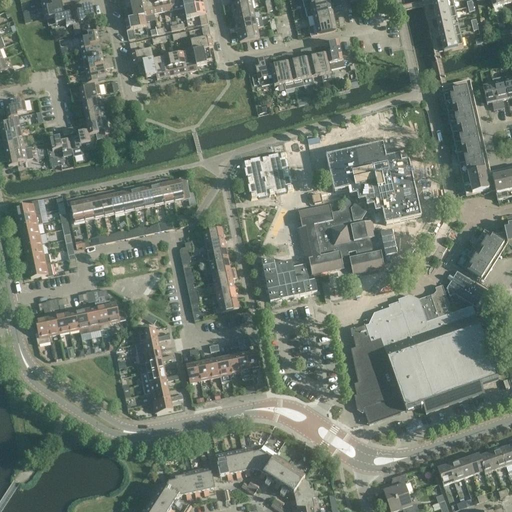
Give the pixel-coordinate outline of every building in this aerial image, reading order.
[(51,5),(70,1),(69,0),(40,0),(43,10),(52,8),(51,5)] [(139,0),(140,2),(143,18),(144,18),(154,16),(150,0),(139,0)] [(164,14),(161,0),(150,0),(154,16),(164,14)] [(171,0),(161,0),(164,14),(174,12),(171,0)] [(185,9),(182,0),(171,0),(174,12),(184,10),(185,9)] [(182,0),(185,9),(200,6),(198,0),(182,0)] [(308,0),(310,9),(331,5),(329,0),(308,0)] [(362,0),(363,3),(361,4),(360,7),(360,9),(362,11),(365,11),(390,6),(388,1),(384,2),(383,0),(362,0)] [(502,6),(500,0),(490,0),(492,8),(502,6)] [(52,8),(43,10),(45,21),(54,19),(55,19),(54,15),(64,13),(62,8),(71,6),(70,1),(51,5),(52,8)] [(128,21),(143,18),(140,2),(130,5),(131,9),(126,10),(128,21)] [(231,7),(233,16),(253,11),(251,3),(251,2),(240,5),(240,4),(231,7)] [(452,2),(433,6),(444,54),(463,49),(452,2)] [(199,18),(200,22),(207,21),(203,5),(200,6),(185,9),(184,10),(186,20),(199,18)] [(331,5),(310,9),(312,18),(333,14),(331,5)] [(79,30),(78,25),(85,24),(85,20),(94,18),(92,7),(82,9),(82,13),(73,14),(75,26),(72,26),(73,31),(79,30)] [(233,16),(235,25),(255,21),(253,11),(233,16)] [(64,16),(64,13),(54,15),(55,19),(54,19),(56,26),(65,24),(66,28),(72,26),(75,26),(73,14),(64,16)] [(309,29),(335,23),(333,14),(312,18),(308,20),(309,29)] [(124,22),(128,38),(134,36),(133,31),(146,29),(144,18),(143,18),(128,21),(124,22)] [(255,21),(235,25),(237,35),(257,30),(263,29),(261,20),(255,21)] [(311,39),(316,37),(337,33),(335,23),(309,29),(311,39)] [(239,44),(241,44),(259,40),(257,30),(237,35),(239,44)] [(209,33),(203,35),(203,39),(191,42),(193,52),(194,52),(209,50),(213,49),(209,33)] [(97,34),(87,36),(88,40),(79,42),(81,52),(90,51),(89,47),(108,43),(107,38),(99,40),(97,34)] [(90,51),(81,52),(83,63),(93,61),(92,58),(102,56),(101,50),(109,49),(108,43),(89,47),(90,51)] [(330,55),(325,56),(328,66),(329,72),(344,68),(349,66),(347,56),(341,57),(338,43),(328,45),(330,55)] [(134,66),(137,65),(153,62),(153,61),(151,50),(138,53),(137,49),(130,50),(134,66)] [(194,52),(197,68),(207,66),(206,62),(211,61),(209,50),(194,52)] [(194,52),(193,52),(183,55),(187,74),(198,72),(197,68),(194,52)] [(183,55),(173,57),(177,77),(187,74),(183,55)] [(93,61),(83,63),(86,74),(95,72),(94,68),(112,64),(111,59),(103,61),(102,56),(92,58),(93,61)] [(325,56),(319,57),(316,58),(321,77),(322,83),(331,81),(329,72),(328,66),(325,56)] [(167,79),(177,77),(173,57),(163,59),(167,79)] [(316,58),(307,60),(312,79),(321,77),(316,58)] [(153,61),(153,62),(156,77),(157,81),(167,79),(163,59),(153,61)] [(253,62),(256,77),(251,78),(253,88),(259,87),(258,82),(272,79),(269,68),(266,69),(264,60),(253,62)] [(312,79),(307,60),(298,62),(303,87),(313,85),(312,79)] [(156,77),(153,62),(137,65),(140,76),(145,75),(146,79),(156,77)] [(303,87),(298,62),(288,64),(294,89),(303,87)] [(95,72),(86,74),(88,84),(98,82),(97,79),(106,77),(105,71),(114,70),(112,64),(94,68),(95,72)] [(288,64),(287,64),(279,66),(283,86),(285,92),(294,89),(288,64)] [(279,66),(269,68),(272,79),(274,88),(283,86),(279,66)] [(507,101),(504,84),(502,79),(492,81),(493,86),(498,105),(502,104),(502,102),(507,101)] [(454,143),(466,197),(483,193),(484,196),(495,193),(497,202),(511,198),(511,172),(487,178),(471,109),(476,109),(470,82),(445,88),(445,90),(442,91),(454,143)] [(493,86),(483,89),(487,105),(492,104),(492,106),(498,105),(493,86)] [(99,87),(89,89),(70,93),(72,104),(82,102),(82,105),(92,103),(91,100),(101,98),(99,87)] [(92,103),(82,105),(85,115),(94,113),(94,110),(103,108),(101,98),(91,100),(92,103)] [(8,121),(18,119),(17,116),(26,114),(24,102),(14,104),(15,108),(0,111),(0,117),(7,116),(8,121)] [(94,113),(85,115),(87,126),(97,124),(96,120),(105,118),(103,108),(94,110),(94,113)] [(88,133),(89,137),(99,135),(98,132),(108,130),(105,118),(96,120),(97,124),(87,126),(88,133)] [(18,119),(8,121),(9,124),(0,125),(0,130),(0,132),(0,131),(0,137),(12,135),(11,132),(20,130),(18,119)] [(13,142),(22,140),(20,130),(11,132),(12,135),(0,137),(0,142),(3,142),(4,148),(14,146),(13,142)] [(89,137),(88,133),(78,135),(79,139),(70,141),(72,152),(82,150),(81,146),(90,144),(89,137)] [(72,152),(70,141),(60,143),(60,139),(50,141),(52,152),(61,151),(63,159),(73,156),(72,152)] [(15,153),(24,151),(22,140),(13,142),(14,146),(4,148),(5,153),(0,153),(0,159),(16,156),(15,153)] [(326,158),(333,193),(333,194),(334,194),(340,192),(341,193),(342,199),(343,199),(356,196),(357,203),(358,203),(364,202),(365,202),(365,203),(366,208),(366,209),(367,209),(372,207),(373,207),(373,208),(376,218),(376,221),(377,221),(383,220),(384,220),(384,221),(385,226),(385,227),(386,227),(421,219),(421,218),(421,216),(409,162),(409,161),(408,161),(403,162),(402,162),(401,158),(400,156),(399,156),(394,157),(393,157),(393,156),(390,144),(390,143),(389,143),(327,157),(326,157),(326,158)] [(27,161),(24,151),(15,153),(16,156),(0,159),(0,164),(7,163),(8,169),(18,167),(17,163),(27,161)] [(287,161),(286,154),(278,155),(279,157),(278,157),(278,155),(268,157),(268,159),(267,157),(260,159),(261,160),(260,161),(260,159),(250,161),(250,163),(249,161),(242,163),(244,170),(245,170),(244,170),(246,179),(247,178),(247,179),(246,179),(247,186),(249,186),(247,187),(249,195),(251,195),(249,195),(251,202),(258,201),(257,199),(258,199),(258,201),(268,199),(268,197),(269,199),(276,197),(276,196),(276,195),(276,197),(286,195),(286,193),(287,195),(294,193),(292,186),(291,186),(292,186),(290,177),(289,178),(289,177),(290,177),(289,170),(287,170),(289,169),(287,161),(286,161),(285,161),(287,161)] [(179,183),(170,185),(169,180),(174,204),(190,200),(186,179),(179,180),(179,183)] [(163,182),(159,183),(164,206),(174,204),(169,180),(163,182)] [(164,206),(159,183),(155,184),(155,183),(149,185),(154,208),(164,206)] [(143,186),(139,187),(144,210),(154,208),(149,185),(143,186)] [(144,210),(139,187),(135,188),(129,189),(134,212),(144,210)] [(123,191),(119,191),(124,214),(134,212),(129,189),(123,190),(123,191)] [(124,214),(119,191),(115,192),(109,193),(114,217),(124,214)] [(100,196),(104,219),(114,217),(109,193),(103,194),(103,195),(100,196)] [(311,198),(313,205),(313,206),(314,206),(315,205),(321,204),(322,204),(322,203),(321,196),(320,196),(320,195),(312,197),(312,198),(311,198)] [(104,219),(100,196),(96,196),(95,196),(89,197),(94,221),(104,219)] [(83,199),(80,200),(85,223),(94,221),(89,197),(83,198),(83,199)] [(76,200),(66,202),(68,208),(70,208),(74,225),(85,223),(80,200),(76,201),(76,200)] [(32,204),(32,207),(16,210),(18,220),(40,216),(38,202),(32,204)] [(43,226),(40,216),(18,220),(20,230),(38,227),(43,226)] [(373,221),(351,226),(355,242),(377,237),(373,221)] [(503,227),(504,234),(507,244),(508,244),(508,246),(511,247),(511,222),(508,224),(508,226),(503,227)] [(38,227),(20,230),(22,240),(40,237),(38,227)] [(205,245),(224,241),(222,231),(203,235),(205,245)] [(507,246),(507,244),(504,234),(496,236),(490,232),(488,235),(484,232),(461,268),(474,276),(481,280),(498,254),(500,256),(507,246)] [(40,237),(22,240),(24,250),(42,247),(40,237)] [(207,255),(226,251),(224,241),(205,245),(207,255)] [(86,250),(85,244),(84,243),(75,245),(77,252),(86,250)] [(42,247),(24,250),(26,260),(44,256),(42,247)] [(209,265),(228,261),(226,251),(207,255),(209,265)] [(352,274),(385,270),(383,253),(351,257),(352,274)] [(49,255),(44,256),(26,260),(29,270),(51,266),(49,255)] [(275,260),(263,262),(272,303),(319,293),(317,282),(309,283),(305,266),(295,268),(294,262),(276,266),(275,260)] [(228,261),(209,265),(211,275),(230,271),(228,261)] [(51,266),(29,270),(31,281),(47,277),(48,279),(54,278),(51,266)] [(230,271),(211,275),(214,285),(232,281),(237,280),(235,270),(230,271)] [(476,309),(487,292),(478,287),(457,273),(453,279),(449,277),(447,281),(451,283),(446,291),(447,292),(449,298),(455,296),(473,308),(476,309)] [(232,281),(214,285),(216,295),(234,291),(232,281)] [(437,295),(430,297),(438,320),(452,315),(442,287),(435,290),(437,295)] [(234,291),(216,295),(218,305),(237,301),(234,291)] [(426,324),(438,320),(430,297),(419,301),(426,324)] [(104,299),(109,325),(126,322),(123,310),(117,312),(116,306),(110,307),(108,298),(104,299)] [(100,300),(101,304),(95,305),(96,310),(101,333),(111,330),(109,325),(104,299),(100,300)] [(368,326),(365,327),(371,344),(381,341),(397,389),(406,414),(423,408),(426,416),(484,396),(481,388),(498,382),(472,308),(452,315),(438,320),(426,324),(419,301),(415,303),(410,300),(388,307),(389,310),(374,315),(370,322),(366,321),(365,321),(366,322),(369,324),(368,326)] [(237,301),(218,305),(220,315),(239,311),(237,301)] [(198,309),(192,310),(192,315),(194,323),(204,321),(203,317),(199,314),(198,309)] [(44,311),(46,321),(51,344),(50,338),(60,336),(56,319),(50,320),(48,310),(44,311)] [(96,310),(86,312),(91,335),(101,333),(96,310)] [(81,337),(91,335),(86,312),(76,314),(80,332),(81,337)] [(76,314),(66,316),(70,334),(80,332),(76,314)] [(60,336),(70,334),(66,316),(56,319),(60,336)] [(46,321),(36,323),(39,340),(36,340),(38,347),(51,344),(46,321)] [(158,342),(158,344),(164,342),(163,338),(157,339),(156,331),(150,333),(148,327),(137,329),(140,345),(158,342)] [(353,338),(355,350),(371,344),(365,327),(354,331),(356,337),(353,338)] [(362,414),(365,416),(371,419),(377,409),(376,406),(384,403),(386,402),(383,394),(397,389),(381,341),(371,344),(355,350),(351,351),(358,385),(354,386),(358,407),(360,407),(361,411),(363,412),(362,414)] [(160,352),(158,344),(158,342),(140,345),(136,346),(138,356),(160,352)] [(168,362),(167,358),(161,359),(160,352),(138,356),(140,366),(145,365),(162,362),(162,363),(168,362)] [(246,355),(250,372),(260,370),(257,353),(246,355)] [(236,357),(240,374),(250,372),(246,355),(236,357)] [(236,357),(226,359),(230,377),(240,374),(236,357)] [(230,377),(226,359),(216,361),(220,379),(221,385),(231,382),(230,377)] [(206,363),(210,381),(220,379),(216,361),(206,363)] [(162,362),(145,365),(147,375),(164,372),(162,363),(162,362)] [(210,381),(206,363),(196,365),(200,383),(210,381)] [(200,383),(196,365),(186,368),(190,385),(200,383)] [(164,372),(147,375),(149,385),(166,382),(166,383),(173,382),(172,378),(166,379),(164,372)] [(166,382),(149,385),(151,395),(168,392),(166,383),(166,382)] [(151,395),(153,405),(170,402),(171,403),(177,402),(176,398),(170,399),(168,392),(151,395)] [(173,412),(171,403),(170,402),(153,405),(155,416),(173,412)] [(424,417),(427,426),(454,418),(451,408),(424,417)] [(499,451),(498,447),(492,449),(488,451),(489,455),(495,472),(506,468),(499,451)] [(511,454),(510,447),(499,451),(506,468),(511,466),(511,454)] [(241,454),(234,456),(238,475),(240,474),(245,473),(246,479),(250,478),(249,472),(247,473),(242,451),(240,452),(241,454)] [(249,472),(256,471),(252,452),(245,453),(245,451),(242,451),(247,473),(249,472)] [(262,482),(265,477),(263,476),(276,458),(274,456),(272,458),(266,454),(265,457),(259,453),(253,454),(252,452),(256,471),(261,475),(259,479),(262,482)] [(225,455),(224,455),(223,456),(223,458),(216,459),(220,479),(227,477),(228,482),(232,481),(231,476),(229,477),(225,455)] [(227,455),(225,455),(229,477),(231,476),(236,475),(237,480),(241,479),(240,474),(238,475),(234,456),(227,457),(227,455)] [(495,472),(489,455),(479,458),(484,473),(484,474),(484,476),(495,472)] [(277,456),(276,458),(263,476),(265,477),(277,485),(274,489),(278,491),(280,487),(279,486),(291,467),(292,465),(277,456)] [(479,456),(468,459),(474,477),(484,474),(484,473),(479,458),(479,456)] [(464,480),(474,477),(468,459),(458,463),(464,480)] [(313,466),(307,462),(304,467),(310,471),(313,466)] [(458,463),(447,466),(454,484),(464,480),(458,463)] [(443,488),(454,484),(447,466),(437,470),(443,488)] [(286,491),(294,496),(303,482),(305,479),(291,471),(292,469),(291,467),(279,486),(280,487),(286,491)] [(206,493),(201,471),(199,471),(200,474),(193,475),(197,495),(199,494),(204,493),(205,498),(209,497),(208,492),(206,493)] [(215,491),(211,471),(204,473),(204,471),(201,471),(206,493),(208,492),(215,491)] [(197,495),(193,475),(186,477),(186,474),(184,475),(188,497),(191,496),(195,495),(196,500),(200,499),(199,494),(197,495)] [(176,482),(169,483),(165,489),(163,487),(163,488),(179,499),(186,497),(187,502),(192,501),(191,496),(188,497),(184,475),(182,475),(182,478),(175,479),(176,482)] [(392,480),(392,483),(395,489),(383,492),(387,503),(408,496),(405,486),(408,485),(405,476),(392,480)] [(309,485),(303,482),(294,496),(295,502),(290,503),(291,508),(296,507),(296,504),(317,500),(317,498),(315,498),(313,491),(310,492),(309,485)] [(179,499),(163,488),(154,501),(152,500),(151,502),(166,511),(170,511),(175,505),(179,499)] [(408,496),(387,503),(390,511),(399,511),(402,511),(417,511),(418,511),(415,505),(412,507),(408,496)] [(303,511),(317,509),(315,502),(318,502),(317,500),(296,504),(296,507),(297,511),(292,511),(303,511)] [(166,511),(151,502),(150,504),(152,505),(147,511),(166,511)]
